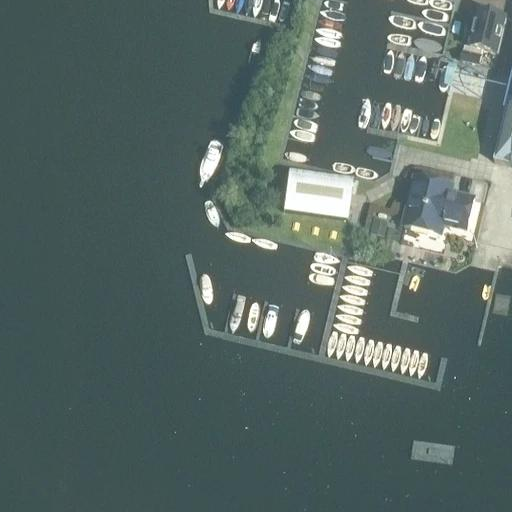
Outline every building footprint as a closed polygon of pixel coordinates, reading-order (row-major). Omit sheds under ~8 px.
[(483,51),(499,55),(507,20),(480,14),(478,20),(472,18),(469,34),(474,35),(471,49),(465,48),(462,62),(480,67),(483,51)] [(511,88),(495,163),(511,166),(511,88)] [(358,190),(296,175),(287,215),(349,229),(358,190)] [(451,195),(453,187),(418,178),(407,225),(424,229),(423,233),(441,237),(444,225),(469,231),(476,201),(451,195)] [(372,221),(368,237),(383,241),(387,225),(372,221)]
